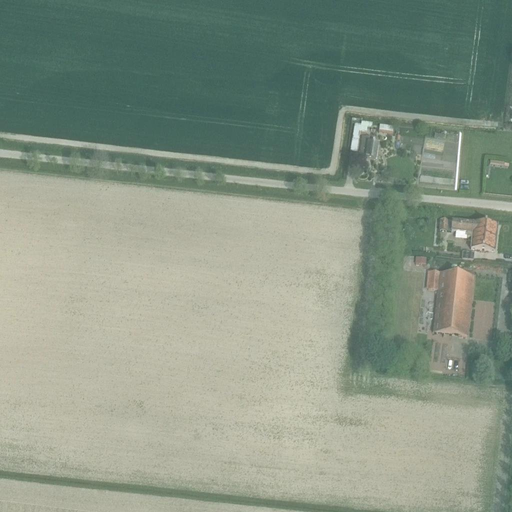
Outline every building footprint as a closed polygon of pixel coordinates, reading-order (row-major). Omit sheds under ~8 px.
[(355,125),(350,152),(357,153),(360,134),(366,135),(367,129),(372,130),(373,124),(362,123),(361,126),(355,125)] [(362,138),(360,149),(359,159),(376,162),(378,144),(373,144),(374,139),(362,138)] [(439,232),(446,233),(447,223),(441,222),(439,232)] [(471,251),(485,252),(495,253),(498,228),(452,223),(451,233),(468,235),(468,239),(472,240),(471,251)] [(434,334),(468,338),(474,278),(430,273),(428,291),(438,292),(434,334)]
